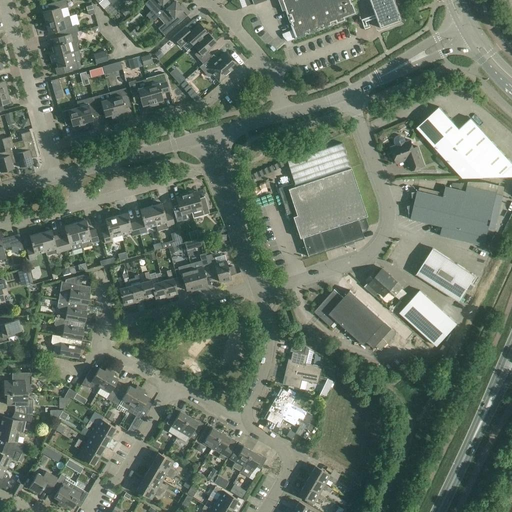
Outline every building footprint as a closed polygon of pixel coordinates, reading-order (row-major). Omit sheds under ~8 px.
[(42,12),(45,23),(63,18),(60,9),(68,7),(65,0),(60,0),(51,3),(52,9),(42,12)] [(152,21),(158,16),(175,1),(176,0),(148,0),(145,4),(151,11),(146,15),(152,21)] [(251,0),(252,4),(253,4),(265,0),(283,0),(283,1),(282,2),(289,22),(290,22),(291,24),(290,25),(295,39),(305,35),(304,32),(308,31),(309,34),(319,30),(318,28),(322,26),(322,29),(332,25),(331,23),(335,21),(336,24),(346,20),(345,18),(356,14),(352,2),(351,2),(350,0),(369,0),(379,28),(401,20),(393,0),(251,0)] [(158,16),(164,23),(158,28),(164,35),(189,13),(183,6),(181,8),(175,1),(158,16)] [(61,36),(69,34),(76,32),(78,31),(77,24),(72,26),(69,16),(63,18),(45,23),(48,33),(59,30),(61,36)] [(188,40),(193,45),(207,33),(199,23),(190,31),(185,26),(172,37),(181,46),(188,40)] [(69,34),(61,36),(51,39),(53,46),(52,46),(53,52),(52,53),(50,54),(51,58),(78,50),(76,43),(78,39),(76,32),(69,34)] [(207,33),(193,45),(198,51),(194,54),(201,62),(195,67),(197,69),(212,56),(207,50),(216,43),(207,33)] [(78,50),(51,58),(52,61),(54,60),(56,61),(57,67),(62,65),(64,72),(78,68),(76,59),(79,58),(80,57),(78,50)] [(108,60),(107,58),(104,50),(93,54),(96,64),(108,60)] [(224,52),(217,59),(210,65),(214,70),(211,73),(219,81),(232,69),(229,66),(233,62),(224,52)] [(149,55),(129,58),(130,67),(143,65),(142,60),(149,59),(149,55)] [(101,65),(104,73),(121,68),(119,60),(101,65)] [(101,67),(89,71),(91,77),(103,74),(101,67)] [(85,72),(79,74),(81,79),(84,80),(87,79),(85,72)] [(182,75),(176,80),(179,84),(184,79),(185,79),(182,75)] [(58,78),(51,81),(53,89),(54,91),(54,94),(58,92),(61,88),(58,78)] [(153,105),(148,86),(146,79),(136,82),(135,80),(128,82),(133,101),(140,99),(142,106),(149,104),(150,106),(153,105)] [(148,86),(153,105),(157,104),(156,102),(163,100),(161,93),(168,91),(164,79),(158,81),(158,83),(148,86)] [(179,84),(190,96),(195,91),(184,79),(179,84)] [(109,92),(116,117),(120,116),(119,114),(119,112),(125,111),(125,108),(131,106),(126,88),(109,92)] [(7,92),(0,93),(0,110),(1,111),(0,105),(0,104),(10,102),(7,92)] [(93,97),(94,102),(98,115),(104,114),(105,116),(111,115),(112,116),(112,118),(116,117),(109,92),(93,97)] [(98,115),(94,102),(78,107),(83,126),(87,125),(86,123),(87,121),(93,120),(92,117),(98,115)] [(80,127),(83,126),(78,107),(62,112),(65,124),(71,123),(72,125),(78,124),(79,125),(80,127)] [(417,127),(423,134),(450,164),(463,178),(511,176),(511,163),(471,118),(459,128),(439,107),(417,127)] [(5,113),(8,124),(13,122),(11,112),(5,113)] [(30,131),(21,134),(23,140),(13,143),(14,149),(14,148),(18,162),(17,162),(19,167),(30,164),(28,158),(37,156),(30,131)] [(411,140),(406,142),(405,139),(403,137),(401,135),(398,136),(396,137),(395,139),(395,142),(396,145),(391,147),(397,163),(410,158),(414,169),(425,166),(418,146),(414,148),(411,140)] [(14,149),(13,143),(11,136),(2,138),(5,151),(0,152),(0,172),(11,169),(9,164),(17,162),(18,162),(14,148),(14,149)] [(354,243),(353,241),(364,238),(362,232),(366,231),(368,226),(365,216),(367,216),(342,143),(287,161),(294,183),(281,188),(285,202),(284,203),(289,218),(293,217),(300,238),(301,237),(308,256),(345,244),(345,246),(354,243)] [(282,160),(250,173),(255,185),(287,171),(282,160)] [(468,182),(467,185),(466,191),(446,186),(443,196),(417,190),(414,204),(408,211),(409,218),(411,219),(442,226),(440,235),(485,246),(487,235),(493,236),(497,222),(503,196),(505,186),(485,182),(468,182)] [(186,192),(191,212),(193,218),(209,213),(205,199),(200,200),(197,191),(193,192),(193,190),(186,192)] [(191,212),(186,192),(179,194),(179,196),(175,197),(178,206),(173,208),(176,222),(182,221),(180,215),(191,212)] [(150,206),(156,225),(157,231),(168,228),(167,226),(174,224),(171,212),(165,214),(162,203),(150,206)] [(146,227),(156,225),(150,206),(140,209),(143,220),(136,222),(139,234),(147,232),(146,227)] [(132,236),(139,234),(136,222),(130,223),(127,213),(116,216),(121,234),(131,232),(132,236)] [(122,240),(121,234),(116,216),(105,219),(107,225),(103,225),(104,228),(104,229),(103,230),(102,231),(102,233),(102,234),(102,236),(103,237),(103,238),(105,243),(112,241),(113,243),(122,240)] [(75,223),(82,248),(92,245),(91,243),(99,241),(95,229),(89,231),(86,220),(75,223)] [(72,251),(82,248),(75,223),(64,226),(67,237),(60,239),(64,251),(71,248),(72,251)] [(64,251),(60,239),(59,237),(58,236),(56,236),(56,235),(53,236),(51,230),(40,233),(45,251),(46,255),(64,251)] [(178,231),(169,234),(172,245),(181,242),(178,231)] [(45,251),(40,233),(29,236),(32,246),(26,248),(29,260),(37,258),(35,254),(45,251)] [(23,249),(19,235),(8,238),(8,236),(0,238),(0,258),(5,257),(3,248),(11,246),(20,246),(21,250),(23,249)] [(201,239),(185,243),(186,250),(203,245),(201,239)] [(476,275),(442,253),(433,248),(417,274),(459,301),(476,275)] [(206,259),(210,274),(216,272),(219,281),(223,280),(223,282),(231,280),(224,254),(213,258),(211,254),(206,255),(206,259)] [(190,265),(197,289),(204,287),(204,286),(208,285),(205,275),(210,274),(206,259),(190,264),(190,265)] [(197,289),(190,265),(180,268),(186,290),(190,289),(190,291),(197,289)] [(19,284),(31,282),(28,268),(16,270),(19,284)] [(384,296),(390,291),(395,296),(403,287),(388,274),(387,275),(382,269),(383,269),(382,268),(379,272),(376,275),(373,272),(366,280),(384,296)] [(162,281),(166,298),(177,295),(172,278),(170,270),(166,271),(168,279),(162,281)] [(145,299),(155,296),(151,283),(148,271),(144,272),(146,281),(140,283),(145,299)] [(166,298),(162,281),(160,272),(155,273),(158,282),(151,283),(155,296),(156,300),(166,298)] [(68,301),(84,304),(88,304),(91,286),(80,284),(82,274),(65,279),(65,282),(61,281),(60,289),(62,291),(69,293),(68,301)] [(134,302),(145,299),(140,283),(138,274),(134,275),(134,277),(128,279),(134,302)] [(134,302),(128,279),(127,277),(123,278),(126,286),(119,288),(123,305),(134,302)] [(392,328),(355,294),(350,290),(343,298),(334,289),(314,311),(331,326),(337,320),(364,344),(367,341),(374,348),(392,328)] [(457,323),(427,297),(420,290),(400,312),(437,346),(457,323)] [(84,304),(68,301),(58,299),(57,306),(59,309),(66,310),(65,319),(81,321),(85,322),(87,310),(88,304),(84,304)] [(8,336),(15,334),(14,332),(21,330),(18,319),(13,320),(11,313),(0,316),(0,328),(1,332),(0,332),(0,343),(9,341),(8,336)] [(62,336),(78,339),(81,340),(83,328),(80,328),(81,321),(65,319),(55,317),(54,324),(56,327),(63,328),(62,336)] [(78,339),(62,336),(52,335),(51,342),(53,345),(60,346),(59,354),(78,358),(81,340),(78,339)] [(286,367),(320,375),(322,367),(310,364),(313,351),(305,346),(291,343),(290,350),(292,351),(290,359),(288,359),(286,367)] [(95,384),(100,387),(110,370),(106,367),(104,371),(99,367),(95,373),(89,370),(81,384),(87,387),(88,386),(88,387),(91,387),(93,386),(94,386),(95,384)] [(317,384),(320,375),(286,367),(284,376),(286,376),(284,384),(299,388),(301,380),(317,384)] [(114,372),(110,370),(100,387),(109,393),(106,398),(112,402),(114,398),(120,388),(114,384),(118,379),(112,375),(114,372)] [(6,392),(26,392),(27,392),(31,393),(31,372),(16,372),(16,380),(4,380),(4,392),(6,392)] [(326,378),(318,395),(325,398),(333,381),(326,378)] [(130,405),(141,388),(137,385),(135,389),(129,385),(121,399),(125,402),(122,406),(128,409),(130,405)] [(76,393),(69,388),(66,393),(64,398),(69,398),(70,397),(73,398),(73,397),(76,393)] [(145,390),(141,388),(130,405),(135,408),(132,413),(143,420),(149,409),(143,406),(148,397),(143,393),(145,390)] [(272,403),(308,423),(312,416),(311,414),(291,404),(296,396),(282,389),(278,396),(276,395),(272,403)] [(19,412),(31,415),(31,400),(29,400),(29,393),(27,392),(26,392),(6,392),(6,404),(18,404),(19,412)] [(309,424),(308,423),(272,403),(268,410),(270,412),(266,419),(268,420),(265,426),(276,432),(283,419),(294,425),(295,423),(299,425),(295,433),(302,437),(309,424)] [(177,436),(189,416),(180,411),(180,410),(175,407),(166,423),(171,426),(168,431),(177,436)] [(50,410),(50,417),(57,419),(62,410),(50,410)] [(62,411),(59,417),(62,418),(65,420),(68,414),(62,411)] [(30,421),(31,415),(19,412),(17,412),(15,419),(2,416),(0,425),(0,426),(20,431),(22,432),(23,427),(25,420),(30,421)] [(198,421),(189,416),(177,436),(186,442),(189,436),(194,439),(203,423),(198,420),(198,421)] [(89,420),(87,423),(109,437),(115,427),(100,418),(96,424),(89,420)] [(109,437),(87,423),(85,427),(92,431),(89,437),(104,446),(109,437)] [(211,448),(221,432),(212,427),(212,426),(207,423),(198,440),(202,442),(202,443),(211,448)] [(309,424),(302,437),(309,441),(314,432),(316,429),(317,428),(316,428),(309,424)] [(7,447),(21,452),(24,443),(22,443),(24,437),(19,436),(20,431),(0,426),(0,438),(9,440),(7,447)] [(230,438),(221,432),(211,448),(220,453),(218,457),(223,460),(225,457),(227,457),(237,441),(230,437),(230,438)] [(98,455),(104,446),(89,437),(85,443),(78,439),(76,442),(98,455)] [(93,465),(98,455),(76,442),(74,446),(81,450),(78,456),(93,465)] [(240,471),(252,451),(243,446),(243,445),(239,442),(229,458),(235,462),(232,466),(240,471)] [(46,446),(42,452),(49,457),(53,450),(46,446)] [(21,453),(21,452),(7,447),(4,454),(0,452),(0,464),(7,468),(11,458),(17,461),(18,460),(21,462),(24,454),(21,453)] [(261,456),(252,451),(240,471),(240,472),(248,477),(251,471),(252,471),(255,466),(260,469),(266,458),(261,455),(261,456)] [(158,452),(152,462),(175,475),(177,472),(169,467),(173,461),(158,452)] [(175,475),(152,462),(147,471),(162,480),(165,474),(173,479),(175,475)] [(5,472),(7,468),(0,464),(0,485),(4,488),(9,478),(8,474),(5,472)] [(201,466),(197,472),(213,481),(219,472),(212,468),(211,472),(201,466)] [(309,475),(324,484),(328,479),(335,483),(337,479),(315,466),(309,475)] [(50,492),(51,489),(58,477),(46,470),(43,476),(37,472),(29,487),(39,493),(42,487),(50,492)] [(162,480),(147,471),(142,481),(164,494),(166,490),(159,486),(162,480)] [(61,505),(73,484),(74,482),(61,474),(58,478),(58,477),(51,489),(56,493),(54,496),(59,500),(57,503),(61,505)] [(218,475),(214,482),(224,488),(228,481),(218,475)] [(304,485),(319,494),(322,488),(330,492),(332,489),(324,484),(309,475),(304,485)] [(16,481),(10,492),(16,495),(23,485),(16,481)] [(164,494),(142,481),(136,490),(151,499),(154,493),(162,497),(164,494)] [(88,493),(73,484),(61,505),(65,508),(67,504),(72,507),(75,504),(80,507),(88,493)] [(326,498),(319,494),(304,485),(298,494),(313,503),(317,497),(324,502),(326,498)] [(232,509),(237,499),(222,490),(215,486),(213,490),(220,494),(217,500),(232,509)] [(211,509),(216,511),(229,511),(232,509),(217,500),(209,495),(207,499),(215,503),(211,509)] [(293,511),(294,511),(315,511),(313,511),(313,510),(299,502),(293,511)]
